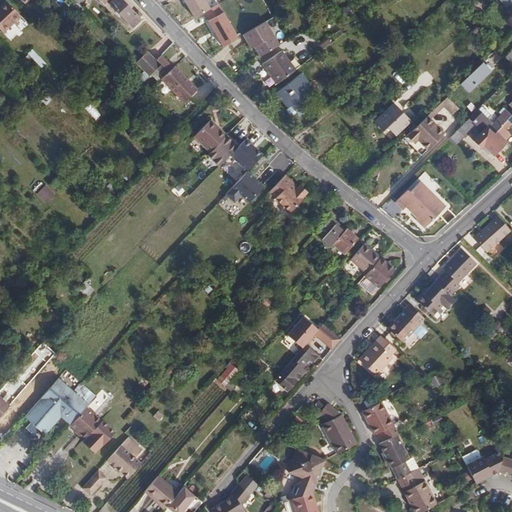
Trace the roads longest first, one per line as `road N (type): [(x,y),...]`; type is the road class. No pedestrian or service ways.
road 1 (unclassified): [(428,258),(304,161),(145,0)]
road 2 (unclassified): [(208,501),(326,365)]
road 3 (residential): [(326,365),(365,443),(335,486),(331,511)]
road 4 (unclassified): [(326,365),(428,258)]
